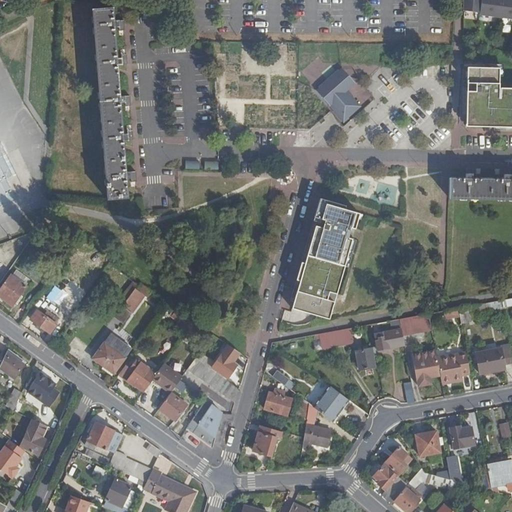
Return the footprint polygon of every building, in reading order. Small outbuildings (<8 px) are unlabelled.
[(511,0),(463,0),(464,13),(511,18),(511,0)] [(128,198),(127,181),(127,178),(131,178),(131,174),(131,172),(126,172),(124,144),(124,140),(129,140),(128,137),(128,134),(123,134),(121,106),(120,102),(125,102),(125,99),(125,96),(120,96),(118,70),(118,65),(123,65),(122,62),(122,59),(118,59),(116,32),(115,27),(120,27),(120,24),(120,21),(115,21),(114,8),(94,9),(109,199),(128,198)] [(123,24),(120,24),(120,27),(115,27),(116,32),(124,34),(123,24)] [(498,68),(468,67),(467,83),(475,83),(475,91),(470,91),(469,122),(511,123),(511,98),(497,98),(498,68)] [(340,71),(318,90),(345,121),(358,110),(345,95),(354,87),(340,71)] [(120,102),(121,106),(129,109),(129,99),(125,99),(125,102),(120,102)] [(124,140),(124,144),(132,147),(131,137),(128,137),(129,140),(124,140)] [(184,169),(199,170),(199,162),(185,161),(184,169)] [(204,170),(218,170),(219,162),(204,161),(204,170)] [(127,178),(127,181),(135,184),(134,174),(131,174),(131,178),(127,178)] [(511,175),(508,175),(506,175),(506,179),(479,178),(475,178),(475,174),(471,174),(468,174),(468,178),(450,177),(449,199),(511,199),(511,175)] [(344,205),(319,198),(314,217),(325,220),(323,227),(319,226),(303,282),(307,283),(304,292),(297,290),(292,308),(317,315),(329,319),(334,302),(327,299),(329,291),(334,293),(338,278),(334,276),(337,264),(343,265),(347,251),(349,252),(353,238),(346,236),(348,226),(356,228),(360,213),(343,208),(344,205)] [(0,296),(11,305),(26,285),(10,273),(0,286),(0,296)] [(140,282),(122,306),(132,312),(149,289),(140,282)] [(54,300),(63,288),(56,283),(48,295),(54,300)] [(458,308),(459,313),(490,308),(490,312),(503,309),(501,300),(458,308)] [(49,318),(52,313),(41,305),(38,309),(37,308),(30,318),(49,332),(56,323),(49,318)] [(437,311),(429,313),(431,326),(432,331),(434,330),(436,339),(457,335),(456,329),(461,328),(459,313),(458,308),(450,309),(453,324),(440,326),(437,311)] [(187,332),(192,324),(176,311),(170,319),(187,332)] [(429,313),(398,319),(401,327),(402,331),(431,326),(429,313)] [(404,344),(401,327),(374,332),(376,349),(404,344)] [(351,328),(321,333),(323,348),(352,343),(351,328)] [(110,374),(130,348),(110,333),(92,357),(103,365),(101,367),(110,374)] [(511,361),(511,355),(510,346),(477,352),(480,372),(504,368),(504,362),(511,361)] [(378,362),(375,347),(356,351),(359,370),(375,367),(374,362),(378,362)] [(27,363),(9,349),(1,367),(16,378),(27,363)] [(234,363),(237,358),(226,349),(216,362),(221,366),(218,371),(227,378),(236,365),(234,363)] [(437,357),(435,349),(412,354),(418,386),(428,384),(427,378),(440,376),(437,357)] [(437,357),(440,376),(441,381),(452,379),(452,382),(462,379),(461,375),(470,374),(466,352),(437,357)] [(130,368),(126,364),(118,374),(134,386),(137,383),(145,389),(152,380),(157,373),(137,358),(130,368)] [(239,390),(196,358),(188,369),(235,403),(239,390)] [(164,363),(157,373),(152,380),(170,393),(171,391),(175,386),(180,379),(182,376),(164,363)] [(56,384),(34,367),(27,383),(46,397),(56,384)] [(277,371),(272,377),(276,380),(284,386),(288,380),(277,371)] [(186,383),(180,379),(175,386),(181,390),(186,383)] [(284,386),(276,380),(274,388),(284,391),(285,387),(284,386)] [(349,399),(330,384),(312,407),(332,421),(349,399)] [(408,399),(409,403),(415,401),(412,388),(411,385),(404,386),(406,399),(408,399)] [(7,405),(14,409),(22,392),(15,387),(7,405)] [(284,391),(274,388),(272,393),(269,392),(264,409),(287,415),(291,399),(284,397),(285,391),(284,391)] [(171,391),(170,393),(158,409),(174,420),(187,403),(171,391)] [(211,447),(222,413),(206,401),(185,428),(211,447)] [(304,438),(303,446),(308,447),(308,442),(326,447),(330,430),(313,426),(316,410),(308,407),(304,438)] [(46,426),(33,420),(21,445),(39,455),(46,439),(41,437),(46,426)] [(146,482),(151,471),(126,459),(127,455),(116,450),(124,434),(98,421),(88,440),(115,452),(111,460),(87,449),(85,453),(146,482)] [(508,422),(500,423),(502,436),(510,435),(508,422)] [(282,432),(259,425),(251,450),(271,456),(277,438),(280,439),(282,432)] [(461,427),(461,425),(450,427),(454,448),(474,444),(471,426),(461,427)] [(440,451),(437,431),(416,434),(419,455),(440,451)] [(25,452),(11,441),(0,454),(0,468),(13,479),(21,469),(18,467),(23,459),(21,457),(25,452)] [(161,451),(151,444),(147,451),(157,459),(161,451)] [(386,462),(400,474),(409,463),(403,458),(407,453),(399,446),(386,462)] [(407,453),(403,458),(409,463),(413,458),(407,453)] [(487,465),(489,475),(491,485),(508,483),(509,488),(511,490),(511,489),(511,467),(511,461),(487,465)] [(408,483),(384,463),(375,475),(381,480),(378,483),(396,497),(406,486),(408,483)] [(423,480),(451,489),(457,481),(450,479),(433,474),(426,473),(422,467),(409,482),(416,488),(423,480)] [(161,473),(152,468),(151,471),(146,482),(143,489),(167,503),(163,510),(165,511),(183,511),(193,495),(160,475),(161,473)] [(448,470),(433,474),(450,479),(449,474),(448,470)] [(450,479),(457,481),(462,482),(464,476),(449,474),(450,479)] [(483,475),(485,489),(492,490),(491,485),(489,475),(483,475)] [(103,506),(119,511),(131,511),(133,509),(123,504),(131,485),(115,478),(106,497),(108,498),(103,506)] [(396,497),(394,499),(409,511),(421,498),(406,486),(396,497)] [(16,502),(21,492),(16,489),(11,499),(16,502)] [(67,511),(89,511),(93,502),(74,495),(67,511)] [(311,511),(294,503),(289,511),(311,511)]
